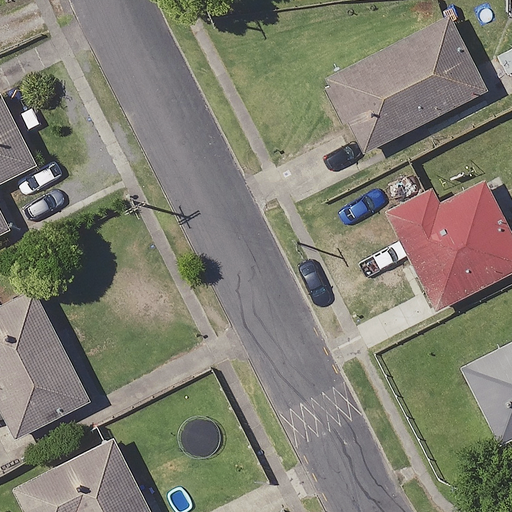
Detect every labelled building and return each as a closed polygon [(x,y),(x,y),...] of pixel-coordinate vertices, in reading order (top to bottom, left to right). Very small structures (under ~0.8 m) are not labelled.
[(486,87),(447,10),(315,77),(338,121),(343,119),(360,151),(486,87)] [(511,72),(511,40),(490,52),(503,77),(511,72)] [(0,94),(0,229),(8,226),(0,210),(0,178),(34,162),(0,94)] [(432,184),(382,209),(432,309),(511,269),(511,230),(483,173),(438,195),(432,184)] [(32,282),(0,298),(0,410),(13,436),(91,397),(32,282)] [(511,334),(455,363),(495,441),(511,432),(511,334)] [(150,511),(112,434),(9,485),(22,511),(150,511)]
